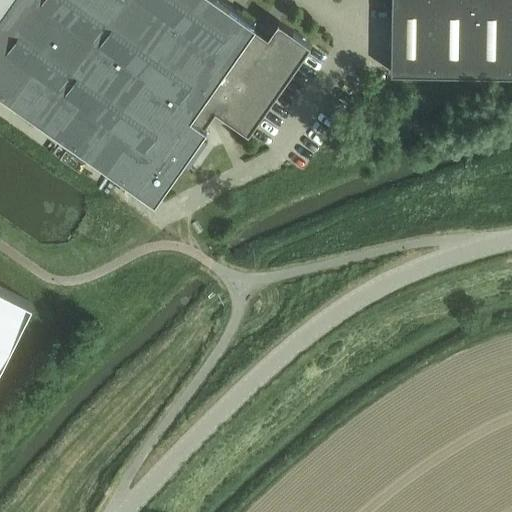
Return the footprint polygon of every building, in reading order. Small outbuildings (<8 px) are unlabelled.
[(0,0),(0,87),(155,197),(207,123),(205,122),(216,107),(249,131),(311,43),(279,20),(268,35),(253,24),(256,21),(226,0),(0,0)] [(392,0),(391,71),(432,72),(433,0),(392,0)] [(433,0),(432,72),(472,73),(473,0),(433,0)] [(511,0),(473,0),(472,73),(511,73),(511,0)] [(0,367),(33,303),(0,285),(0,367)]
